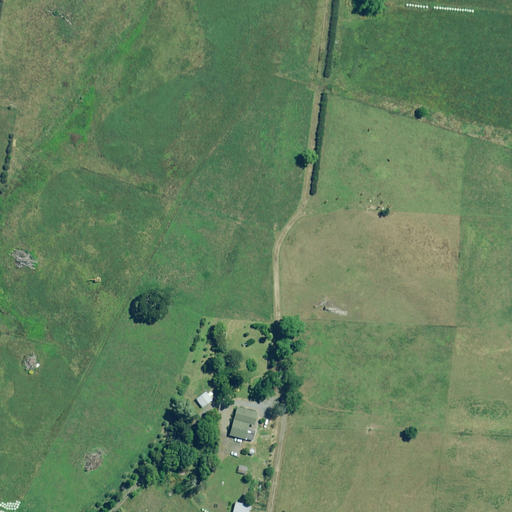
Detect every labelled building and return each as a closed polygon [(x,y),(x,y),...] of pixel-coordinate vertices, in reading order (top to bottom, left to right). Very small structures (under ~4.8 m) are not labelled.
[(211,400),(206,393),(197,400),(202,407),(211,400)] [(256,412),(235,407),(228,435),(251,441),(254,429),(247,428),(248,424),(253,425),(256,412)] [(217,475),(212,473),(206,486),(211,488),(217,475)] [(139,502),(130,507),(133,511),(142,506),(139,502)] [(247,511),(249,505),(234,502),(231,511),(247,511)]
